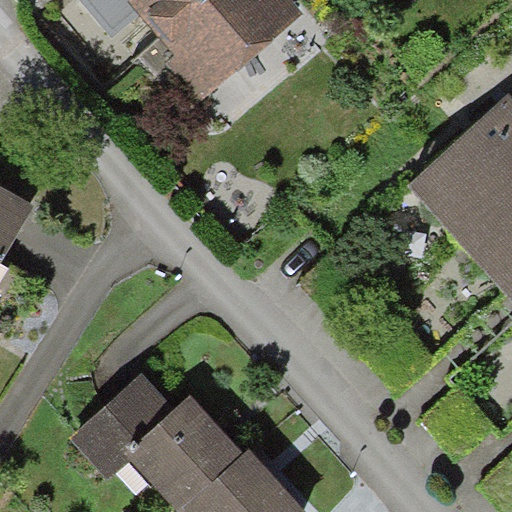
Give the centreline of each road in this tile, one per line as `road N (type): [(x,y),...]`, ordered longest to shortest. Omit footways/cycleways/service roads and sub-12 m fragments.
road 1 (residential): [(423,511),(156,216)]
road 2 (residential): [(156,216),(124,243),(0,434)]
road 3 (residential): [(156,216),(0,35)]
